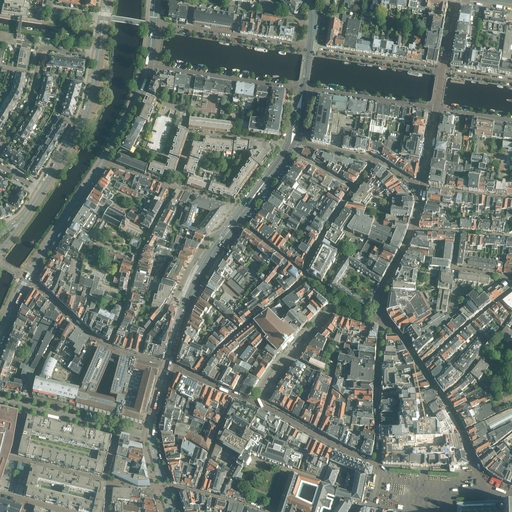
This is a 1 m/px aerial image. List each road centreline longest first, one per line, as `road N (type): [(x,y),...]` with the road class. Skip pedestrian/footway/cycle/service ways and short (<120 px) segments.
road 1 (residential): [(175,185),(139,253),(108,347)]
road 2 (residential): [(0,146),(31,89),(41,47),(97,56)]
road 3 (residential): [(148,64),(303,90)]
road 4 (residential): [(308,49),(153,25)]
road 5 (residential): [(292,142),(193,133),(175,185)]
road 6 (secondary): [(40,190),(82,122),(97,56)]
road 7 (tertiary): [(27,278),(101,160)]
road 8 (residential): [(442,69),(308,49)]
road 9 (residential): [(303,90),(435,108)]
